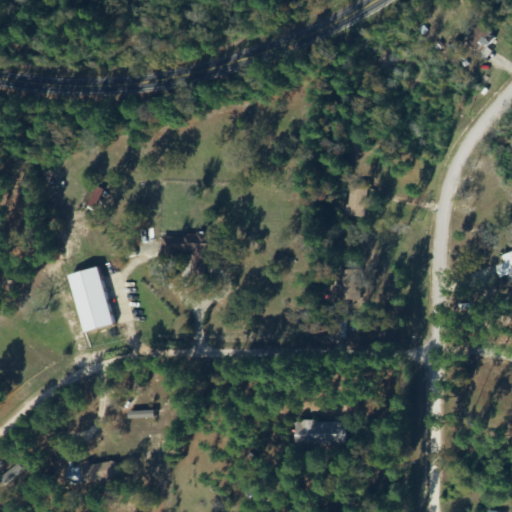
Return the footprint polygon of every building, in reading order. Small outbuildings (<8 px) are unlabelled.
[(477,53),(491,33),(476,24),(463,44),(477,53)] [(364,218),(365,188),(347,188),(346,218),(364,218)] [(511,210),(511,190),(498,190),(497,210),(511,210)] [(159,236),(159,258),(210,257),(210,236),(159,236)] [(511,286),(511,252),(499,258),(511,288),(511,286)] [(345,423),(293,423),(293,450),(345,450),(345,423)] [(113,463),(64,467),(65,487),(114,483),(113,463)]
